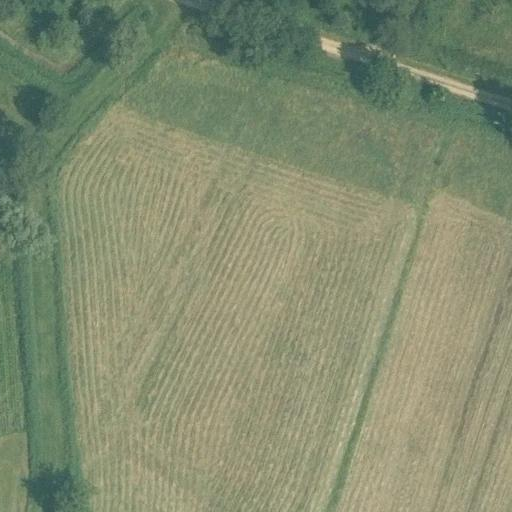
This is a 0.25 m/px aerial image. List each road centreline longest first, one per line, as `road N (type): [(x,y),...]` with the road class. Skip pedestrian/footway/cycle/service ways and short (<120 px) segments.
road 1 (track): [(189,0),(47,172),(40,211),(48,511)]
road 2 (track): [(511,110),(188,0)]
